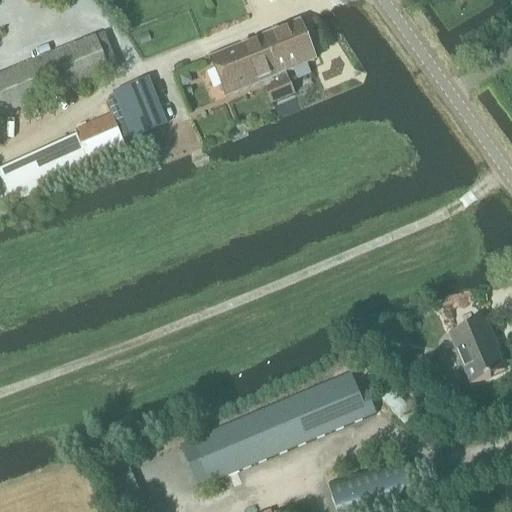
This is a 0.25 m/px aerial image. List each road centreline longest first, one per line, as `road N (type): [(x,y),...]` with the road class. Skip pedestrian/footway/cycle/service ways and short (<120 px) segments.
road 1 (track): [(0,394),(320,271),(449,215),(507,178)]
road 2 (tertiary): [(511,184),(391,0)]
